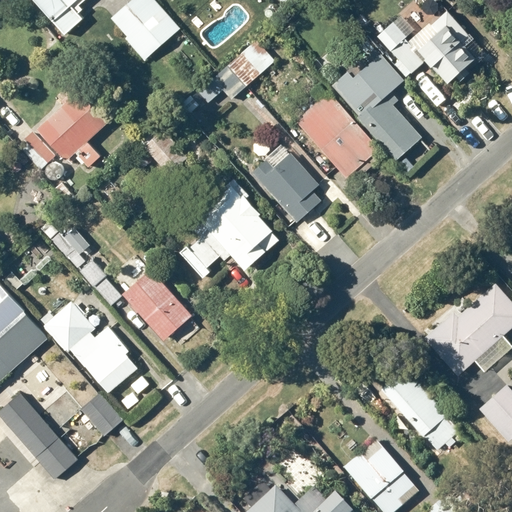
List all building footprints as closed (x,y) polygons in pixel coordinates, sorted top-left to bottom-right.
[(39,0),(70,33),(89,15),(80,5),(85,0),(39,0)] [(184,30),(156,0),(130,0),(110,19),(150,62),(184,30)] [(490,54),(452,13),(414,48),(452,89),(490,54)] [(399,26),(386,34),(413,73),(426,64),(414,48),(399,26)] [(278,65),(262,43),(235,64),(251,85),(278,65)] [(378,47),(335,85),(400,160),(425,138),(390,98),(408,81),(378,47)] [(227,65),(203,93),(216,104),(225,93),(237,103),(251,85),(227,65)] [(79,91),(38,131),(69,162),(78,153),(91,166),(102,155),(92,145),(112,125),(79,91)] [(382,152),(331,91),(299,118),(351,179),(382,152)] [(184,153),(167,133),(148,147),(168,167),(184,153)] [(325,203),(316,191),(323,185),(286,145),(255,173),(303,222),(325,203)] [(210,222),(258,277),(293,246),(245,191),(210,222)] [(102,207),(92,218),(111,235),(121,224),(102,207)] [(229,254),(199,223),(190,232),(195,237),(182,250),(207,276),(229,254)] [(124,294),(83,251),(74,259),(116,302),(124,294)] [(157,275),(131,301),(177,346),(203,320),(157,275)] [(511,328),(511,301),(496,282),(430,337),(462,375),(479,361),(487,370),(511,348),(511,341),(506,334),(511,328)] [(39,339),(0,294),(0,381),(9,374),(5,370),(39,339)] [(99,327),(76,301),(49,325),(111,395),(142,368),(129,353),(133,351),(110,325),(98,336),(95,332),(99,327)] [(467,430),(408,369),(388,389),(447,450),(467,430)] [(123,419),(89,383),(65,405),(74,414),(79,410),(104,437),(123,419)] [(511,440),(511,386),(509,383),(482,408),(511,440)] [(75,459),(14,390),(0,402),(0,426),(49,482),(75,459)] [(398,511),(423,490),(377,440),(348,467),(389,511),(398,511)] [(24,463),(8,444),(0,450),(0,461),(11,474),(24,463)] [(317,511),(306,511),(279,483),(249,511),(356,511),(338,492),(317,511)]
